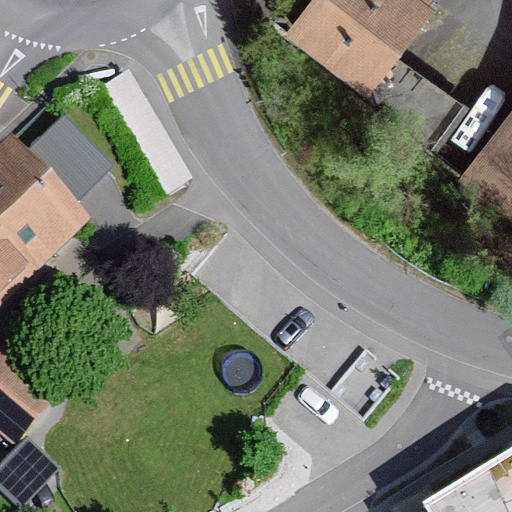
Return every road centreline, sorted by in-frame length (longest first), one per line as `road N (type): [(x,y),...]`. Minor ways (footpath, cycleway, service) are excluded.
road 1 (unclassified): [(153,0),(177,32),(221,134),(269,195),(361,274),(474,335)]
road 2 (residential): [(474,335),(430,423),(403,450),(303,511)]
